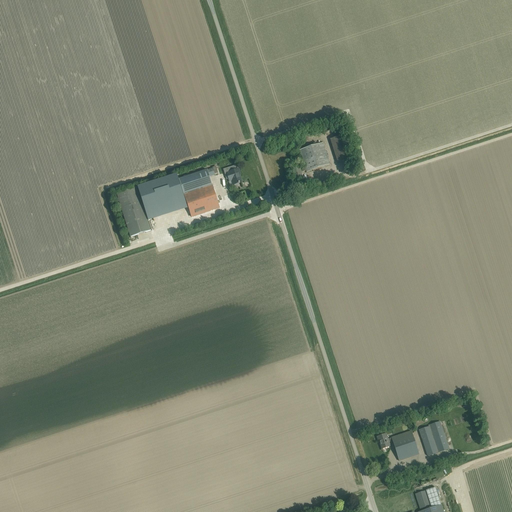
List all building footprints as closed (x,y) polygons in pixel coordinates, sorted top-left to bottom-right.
[(337,163),(352,157),(344,135),(330,140),(337,163)] [(305,167),(300,168),(301,172),(306,171),(307,172),(330,165),(323,143),(300,150),(305,167)] [(301,172),(300,168),(299,165),(291,168),(293,176),(294,176),(296,182),(303,180),(301,172)] [(184,194),(212,185),(209,177),(215,175),(213,169),(207,171),(207,170),(179,179),(184,194)] [(233,185),(242,182),(239,174),(240,173),(238,169),(229,172),(230,175),(228,175),(230,182),(232,181),(233,185)] [(185,199),(177,175),(138,188),(145,212),(185,199)] [(212,185),(184,194),(192,217),(219,208),(212,185)] [(131,238),(151,231),(137,188),(117,195),(131,238)] [(428,425),(429,426),(438,453),(449,449),(440,421),(428,425)] [(419,429),(428,456),(438,453),(429,426),(419,429)] [(392,438),(388,439),(389,442),(393,441),(399,461),(419,455),(411,431),(392,438)] [(377,437),(378,441),(379,441),(382,449),(390,446),(389,442),(388,439),(386,434),(377,437)] [(425,491),(426,491),(431,509),(441,506),(435,488),(425,491)] [(428,497),(426,491),(415,494),(421,511),(431,509),(428,497)]
